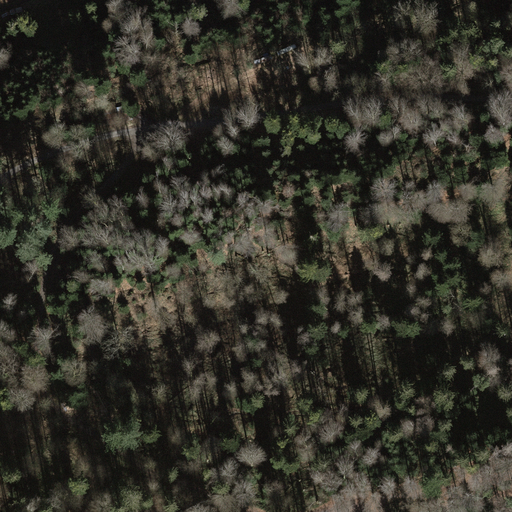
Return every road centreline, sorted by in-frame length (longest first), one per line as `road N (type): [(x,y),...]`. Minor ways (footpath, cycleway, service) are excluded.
road 1 (track): [(511,96),(285,106),(159,126),(13,169),(0,180)]
road 2 (track): [(45,388),(39,331),(55,288),(60,233),(159,126)]
road 3 (track): [(254,511),(86,430),(60,413),(45,388)]
road 4 (track): [(275,56),(192,96),(159,126)]
